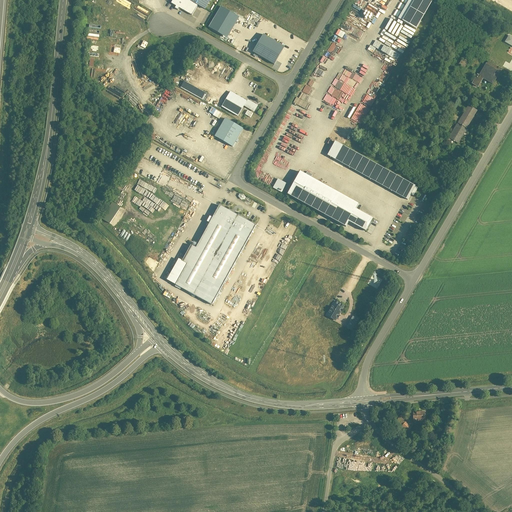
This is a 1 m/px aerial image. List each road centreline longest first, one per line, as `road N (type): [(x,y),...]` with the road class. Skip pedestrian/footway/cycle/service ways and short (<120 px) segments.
road 1 (residential): [(283,84),(232,180),(414,279)]
road 2 (tertiary): [(26,232),(49,133),(63,0)]
road 3 (tertiary): [(361,405),(265,404),(203,376),(163,345)]
road 4 (motorway): [(0,460),(24,431),(104,390),(163,345)]
road 5 (residential): [(511,112),(414,279)]
road 6 (motorway): [(139,353),(114,376),(64,400),(28,403),(0,390)]
road 7 (unclassified): [(361,405),(370,428),(471,511)]
road 8 (tertiary): [(511,387),(361,405)]
road 9 (residential): [(158,21),(283,84)]
road 10 (residential): [(414,279),(371,352),(361,405)]
